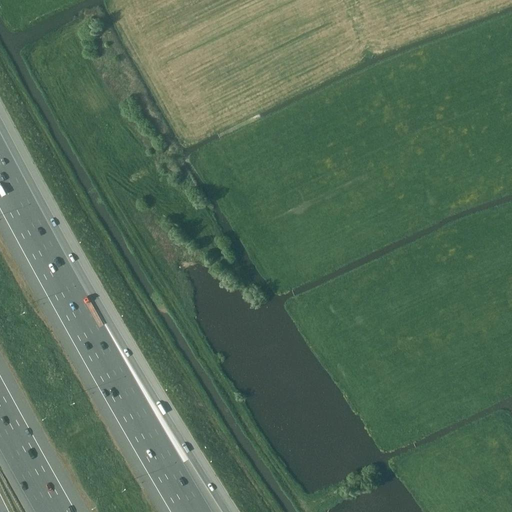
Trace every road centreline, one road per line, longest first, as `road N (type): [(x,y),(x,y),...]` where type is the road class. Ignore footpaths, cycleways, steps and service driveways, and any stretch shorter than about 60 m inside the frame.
road 1 (motorway): [(226,511),(75,311)]
road 2 (motorway): [(195,511),(75,311)]
road 3 (motorway): [(75,311),(0,171)]
